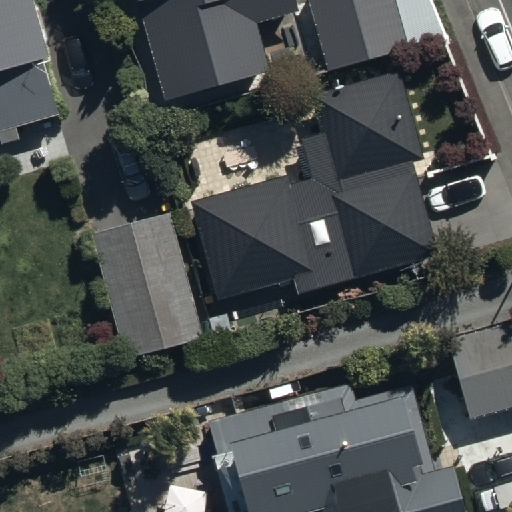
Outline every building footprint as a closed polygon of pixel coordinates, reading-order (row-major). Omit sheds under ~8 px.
[(48,56),(32,0),(0,0),(0,136),(0,137),(3,145),(21,140),(17,127),(59,116),(43,58),(48,56)] [(141,0),(166,98),(274,71),(261,23),(298,14),(294,0),(141,0)] [(395,0),(306,0),(325,71),(408,49),(395,0)] [(195,204),(221,297),(298,275),(302,292),(445,252),(419,161),(429,158),(405,73),(319,97),(329,135),(302,142),(313,180),(294,185),(292,177),(195,204)] [(182,250),(172,213),(94,234),(127,358),(214,335),(191,248),(182,250)] [(511,411),(511,321),(451,338),(475,422),(511,411)] [(329,390),(207,423),(218,464),(234,460),(248,511),(465,511),(453,464),(432,469),(407,380),(332,401),(329,390)]
